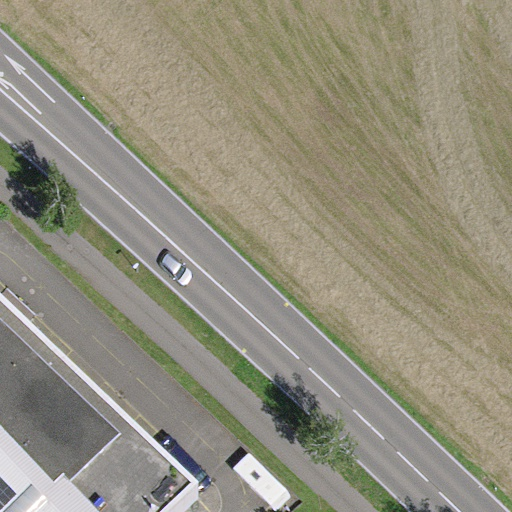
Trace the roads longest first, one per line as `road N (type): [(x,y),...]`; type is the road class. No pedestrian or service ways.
road 1 (secondary): [(0,81),(459,511)]
road 2 (track): [(0,173),(375,511)]
